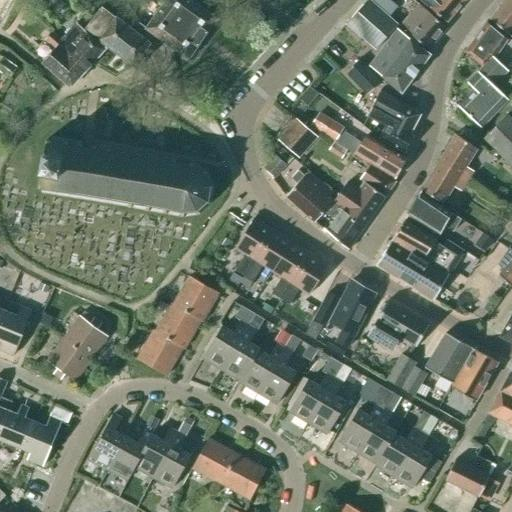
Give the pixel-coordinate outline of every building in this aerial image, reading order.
[(36,17),(44,8),(35,0),(30,0),(25,7),(36,17)] [(156,37),(188,59),(217,19),(190,0),(165,0),(146,29),(156,37)] [(388,17),(369,0),(366,0),(346,23),(375,49),(397,25),(388,17)] [(388,0),(369,0),(388,17),(397,7),(388,0)] [(464,0),(420,0),(446,22),(464,0)] [(511,0),(505,0),(490,19),(507,34),(511,28),(511,0)] [(400,26),(428,49),(446,28),(418,4),(400,26)] [(98,39),(98,40),(136,69),(154,46),(151,44),(156,37),(146,29),(139,24),(134,31),(115,17),(100,7),(84,29),(98,39)] [(45,41),(54,48),(56,45),(86,70),(105,48),(76,23),(61,40),(51,32),(44,40),(45,41)] [(465,51),(483,65),(492,56),(493,57),(506,40),(486,23),(484,26),(482,25),(476,34),(477,35),(471,43),(465,51)] [(396,31),(368,69),(401,93),(429,55),(396,31)] [(32,54),(41,62),(54,48),(45,41),(44,40),(32,54)] [(86,70),(56,45),(54,48),(41,62),(70,87),(86,70)] [(492,56),(483,65),(467,82),(473,88),(457,105),(481,127),(511,94),(511,88),(507,84),(500,92),(491,84),(505,68),(493,57),(492,56)] [(0,60),(0,71),(9,78),(17,68),(2,57),(0,60)] [(344,73),(370,100),(379,91),(384,87),(358,60),(344,73)] [(405,152),(413,136),(409,135),(420,114),(403,105),(404,104),(379,91),(366,115),(386,126),(379,139),(405,152)] [(335,142),(342,130),(344,127),(320,112),(311,126),(335,142)] [(484,139),(511,165),(511,120),(507,115),(484,139)] [(316,137),(296,119),(278,140),(298,158),(316,137)] [(361,143),(342,130),(335,142),(347,149),(354,153),(359,158),(369,164),(394,180),(406,159),(366,134),(361,143)] [(438,162),(466,181),(473,171),(465,166),(477,149),(455,134),(438,162)] [(100,200),(181,217),(198,215),(211,203),(214,186),(206,170),(193,161),(46,139),(43,155),(40,174),(37,189),(100,200)] [(286,165),(293,158),(282,149),(276,156),(286,165)] [(276,177),(286,165),(276,156),(275,155),(264,167),(276,177)] [(460,190),(466,181),(438,162),(421,189),(443,203),(453,186),(460,190)] [(347,187),(334,201),(332,203),(362,229),(395,181),(394,180),(369,164),(359,179),(364,182),(356,194),(347,187)] [(314,222),(332,203),(334,201),(305,175),(286,196),(314,222)] [(452,213),(420,192),(406,217),(438,235),(444,226),(453,231),(461,219),(452,213)] [(348,250),(362,229),(332,203),(314,222),(348,250)] [(235,270),(244,275),(272,229),(254,218),(235,247),(245,254),(235,270)] [(404,220),(392,239),(441,269),(444,265),(450,269),(448,272),(450,274),(463,251),(446,240),(443,244),(404,220)] [(262,265),(272,271),(291,241),(272,229),(244,275),(252,280),(262,265)] [(485,252),(492,240),(481,233),(474,245),(485,252)] [(444,265),(441,269),(392,239),(376,265),(433,300),(448,272),(450,269),(444,265)] [(272,293),(281,298),(309,253),(291,241),(272,271),(282,277),(272,293)] [(328,265),(309,253),(281,298),(289,304),(299,288),(309,294),(328,265)] [(511,260),(499,275),(510,286),(511,283),(511,260)] [(247,288),(252,280),(244,275),(239,283),(247,288)] [(173,304),(199,320),(201,321),(218,293),(189,276),(173,304)] [(374,293),(351,280),(330,322),(342,328),(335,342),(347,348),(374,293)] [(313,319),(326,325),(339,298),(327,292),(313,319)] [(4,311),(0,319),(0,341),(0,349),(13,355),(31,311),(8,301),(4,311)] [(428,325),(387,301),(367,334),(389,347),(393,345),(399,335),(416,345),(428,325)] [(183,348),(199,320),(173,304),(171,303),(155,331),(182,347),(183,348)] [(90,323),(94,317),(84,310),(80,315),(90,323)] [(247,310),(241,320),(248,324),(254,314),(247,310)] [(511,313),(499,336),(511,342),(511,313)] [(254,314),(248,324),(256,329),(257,330),(263,319),(254,314)] [(80,315),(63,338),(91,358),(107,336),(97,328),(101,322),(94,317),(90,323),(80,315)] [(202,357),(221,369),(248,324),(241,320),(240,320),(233,332),(221,326),(202,357)] [(221,369),(240,380),(259,350),(259,349),(248,342),(256,329),(248,324),(221,369)] [(182,347),(155,331),(153,330),(137,359),(166,375),(182,347)] [(290,336),(283,332),(277,341),(284,346),(290,336)] [(425,367),(452,382),(472,348),(445,333),(425,367)] [(75,381),(91,358),(63,338),(47,360),(58,368),(53,374),(60,379),(64,373),(75,381)] [(238,381),(257,393),(284,348),(276,343),(268,356),(259,350),(240,380),(238,381)] [(310,361),(317,350),(308,345),(302,356),(310,361)] [(276,404),(296,372),(284,365),(292,352),(284,348),(257,393),(276,404)] [(472,348),(452,382),(454,383),(452,387),(475,400),(497,361),(472,348)] [(414,366),(413,366),(415,362),(401,354),(387,380),(401,387),(414,366)] [(426,373),(414,366),(401,387),(413,395),(426,373)] [(489,412),(511,424),(511,369),(489,412)] [(288,411),(307,423),(334,378),(326,373),(319,386),(308,379),(288,411)] [(334,378),(307,423),(326,434),(345,402),(334,395),(342,382),(334,378)] [(376,403),(383,408),(392,393),(380,385),(373,396),(378,399),(376,403)] [(391,413),(400,397),(392,393),(383,408),(391,413)] [(0,406),(0,397),(1,396),(0,395),(0,432),(9,410),(0,406)] [(357,453),(383,408),(376,403),(368,416),(357,409),(338,441),(357,453)] [(17,414),(9,410),(0,432),(0,439),(21,449),(33,420),(25,417),(28,407),(21,404),(17,414)] [(391,413),(383,408),(357,453),(375,464),(394,433),(395,432),(384,425),(391,413)] [(423,412),(417,422),(423,426),(429,415),(423,412)] [(88,459),(107,469),(126,436),(115,430),(121,418),(113,414),(88,459)] [(33,420),(21,449),(30,452),(27,459),(43,466),(61,421),(49,417),(46,426),(33,420)] [(185,418),(177,432),(184,436),(192,422),(185,418)] [(404,440),(394,433),(375,464),(374,465),(394,477),(419,432),(412,427),(404,440)] [(134,467),(152,477),(177,432),(170,428),(164,440),(151,434),(134,467)] [(138,442),(126,436),(107,469),(127,480),(134,467),(151,434),(144,430),(138,442)] [(177,432),(152,477),(171,488),(189,455),(178,448),(184,436),(177,432)] [(419,432),(394,477),(412,488),(419,477),(429,482),(441,461),(420,449),(427,437),(419,432)] [(192,468),(221,483),(236,454),(208,438),(192,468)] [(265,469),(236,454),(221,483),(249,499),(265,469)] [(445,479),(479,496),(488,478),(490,476),(456,459),(445,479)] [(489,501),(498,483),(488,478),(479,496),(489,501)] [(360,511),(345,503),(340,511),(360,511)]
